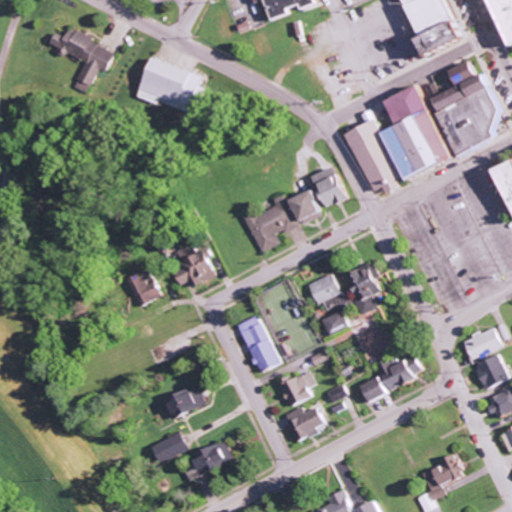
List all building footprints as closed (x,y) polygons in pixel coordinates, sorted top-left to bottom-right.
[(317,0),(258,0),(259,4),(270,0),(271,0),(277,20),(295,15),(294,9),(305,5),(307,9),(319,5),(317,0)] [(473,41),(455,0),(411,0),(436,56),(473,41)] [(511,0),(501,0),(511,26),(511,0)] [(120,54),(96,43),(98,40),(72,28),(69,36),(60,32),(55,44),(63,48),(63,50),(90,63),(78,87),(93,94),(104,70),(111,73),(120,54)] [(143,96),(191,115),(197,99),(202,101),(207,89),(202,87),(206,77),(158,58),(143,96)] [(448,163),(503,139),(501,135),(505,107),(491,75),(481,80),(476,79),(483,76),(477,61),(446,75),(443,75),(435,78),(434,87),(445,112),(443,125),(426,86),(393,101),(405,127),(392,133),(414,181),(437,170),(424,140),(416,122),(422,123),(424,110),(448,163)] [(352,134),(379,193),(394,186),(393,185),(404,180),(382,132),(384,131),(375,110),(365,115),(370,126),(352,134)] [(318,175),(329,208),(352,201),(341,167),(318,175)] [(331,214),(321,191),(294,202),(291,195),(279,200),(281,205),(250,218),(265,254),(286,245),(282,236),(307,225),(331,214)] [(221,280),(215,252),(192,257),(191,249),(185,250),(187,259),(194,257),(196,270),(183,273),(185,285),(195,283),(195,286),(221,280)] [(383,309),(380,301),(390,297),(378,264),(353,273),(368,314),(383,309)] [(141,275),(153,304),(167,298),(156,269),(141,275)] [(314,285),(323,305),(347,293),(337,274),(314,285)] [(355,328),(349,312),(329,320),(336,335),(355,328)] [(285,365),(262,316),(242,325),(265,375),(285,365)] [(508,347),(499,327),(469,342),(478,361),(508,347)] [(395,393),(422,381),(420,375),(429,371),(422,353),(385,369),(395,393)] [(479,364),(488,390),(511,382),(503,356),(479,364)] [(314,387),(319,385),(314,372),(285,383),(294,408),(318,398),(314,387)] [(393,397),(388,378),(367,384),(372,403),(393,397)] [(337,403),(352,395),(347,385),(332,392),(337,403)] [(181,418),(210,406),(202,386),(173,399),(181,418)] [(511,390),(492,398),(500,419),(511,414),(511,390)] [(329,424),(324,410),(294,421),(302,442),(323,435),(321,428),(329,424)] [(194,451),(186,433),(157,445),(165,464),(194,451)] [(208,476),(239,465),(231,444),(200,455),(208,476)] [(426,473),(435,492),(421,498),(427,511),(433,511),(441,509),(438,502),(450,495),(447,488),(470,477),(460,456),(426,473)] [(189,473),(194,484),(209,478),(204,466),(189,473)] [(317,511),(359,511),(352,494),(316,509),(317,511)] [(387,511),(381,499),(368,505),(369,509),(362,511),(387,511)]
